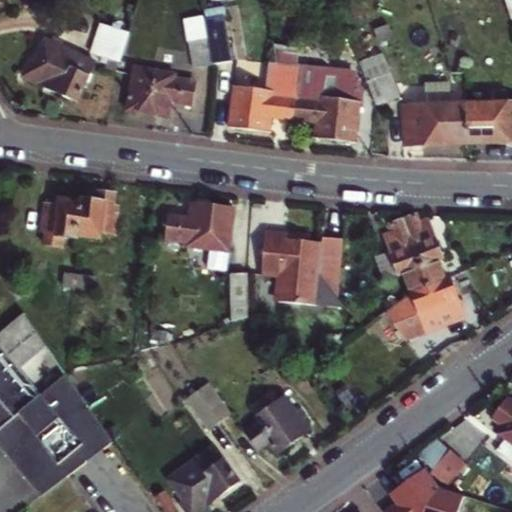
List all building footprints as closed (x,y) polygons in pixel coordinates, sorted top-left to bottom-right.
[(53,0),(40,0),(32,3),(37,15),(56,6),(53,0)] [(102,17),(93,47),(110,52),(121,55),(130,26),(102,17)] [(207,27),(206,17),(186,20),(194,70),(213,66),(207,27)] [(226,24),(207,27),(213,66),(232,63),(226,24)] [(385,37),(381,24),(369,27),(373,41),(385,37)] [(344,29),(354,59),(363,55),(353,25),(344,29)] [(297,119),(305,61),(305,58),(295,57),(296,40),(271,37),(274,54),(271,53),(266,87),(232,82),(228,124),(271,130),(273,116),(283,117),(297,119)] [(29,60),(21,75),(47,88),(75,101),(94,62),(44,38),(33,62),(29,60)] [(394,93),(377,49),(363,55),(354,59),(370,99),(370,102),(394,93)] [(107,62),(118,65),(121,55),(110,52),(107,62)] [(307,121),(317,122),(315,136),(354,141),(359,99),(359,91),(350,67),(305,61),(297,119),(307,121)] [(135,67),(129,110),(151,113),(152,104),(172,106),(173,100),(194,103),(196,81),(175,79),(176,72),(135,67)] [(424,85),(424,106),(450,106),(449,85),(424,85)] [(172,106),(152,104),(151,113),(160,114),(171,116),(172,106)] [(466,105),(466,125),(511,124),(511,104),(492,105),(466,105)] [(418,106),(403,106),(403,116),(403,125),(466,125),(466,105),(450,106),(424,106),(418,106)] [(511,124),(466,125),(467,144),(511,144),(511,124)] [(466,125),(403,125),(404,145),(416,145),(467,144),(466,125)] [(99,189),(98,200),(83,198),(82,201),(82,202),(81,236),(102,238),(103,231),(117,232),(120,206),(115,205),(116,191),(108,190),(99,189)] [(66,246),(67,236),(81,237),(81,236),(82,202),(66,200),(60,200),(60,206),(45,205),(43,231),(47,232),(46,244),(66,246)] [(194,202),(192,217),(170,215),(167,239),(189,241),(189,246),(229,251),(234,207),(206,204),(194,202)] [(416,215),(401,220),(426,286),(444,279),(437,260),(442,258),(428,219),(424,221),(419,222),(416,215)] [(390,223),(393,232),(389,233),(385,235),(399,275),(404,273),(410,293),(426,286),(401,220),(390,223)] [(323,235),(323,241),(295,238),(295,231),(291,231),(266,228),(262,275),(281,277),(279,300),(317,304),(317,302),(336,304),(343,238),(323,235)] [(230,319),(247,314),(246,305),(245,273),(245,268),(228,269),(230,319)] [(51,281),(77,285),(78,272),(52,270),(51,281)] [(108,275),(78,272),(77,285),(106,288),(108,275)] [(444,279),(426,286),(410,293),(391,307),(411,335),(443,323),(463,317),(449,278),(444,279)] [(111,433),(27,321),(0,341),(0,450),(32,493),(111,433)] [(234,416),(211,384),(200,392),(223,423),(234,416)] [(200,392),(188,401),(210,432),(223,423),(200,392)] [(304,413),(301,408),(296,412),(284,395),(256,414),(259,419),(245,430),(257,446),(267,439),(276,451),(292,440),(307,429),(300,417),(304,413)] [(511,400),(506,396),(498,406),(511,416),(511,400)] [(491,416),(499,422),(493,429),(504,437),(498,445),(492,453),(511,468),(511,416),(498,406),(491,416)] [(449,442),(434,463),(450,474),(465,454),(449,442)] [(191,511),(216,494),(237,479),(212,445),(168,476),(183,497),(179,500),(187,511),(191,511)] [(441,486),(427,467),(392,492),(398,500),(384,510),(385,511),(454,511),(459,492),(441,486)]
